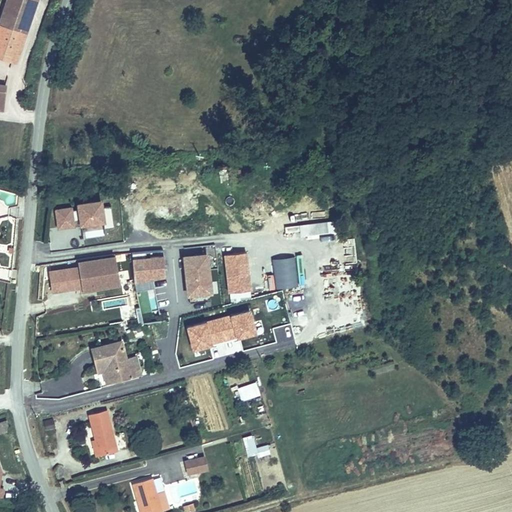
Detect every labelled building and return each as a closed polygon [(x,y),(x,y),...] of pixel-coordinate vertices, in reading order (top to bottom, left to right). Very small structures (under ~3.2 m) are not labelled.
[(0,0),(0,88),(2,81),(0,80),(0,52),(13,56),(31,4),(18,0),(0,0)] [(162,178),(163,191),(179,190),(178,176),(162,178)] [(0,189),(0,203),(17,206),(19,192),(0,189)] [(100,203),(99,197),(76,200),(77,205),(68,206),(68,204),(53,206),(56,223),(71,221),(70,217),(78,216),(79,220),(91,219),(90,214),(102,213),(102,217),(103,225),(113,224),(110,202),(100,203)] [(162,246),(130,251),(135,279),(166,275),(162,246)] [(211,289),(206,248),(184,251),(189,289),(197,287),(197,291),(211,289)] [(246,252),(226,254),(230,292),(250,289),(246,252)] [(80,261),(84,288),(118,283),(114,255),(80,261)] [(197,287),(189,289),(190,298),(211,295),(211,289),(197,291),(197,287)] [(250,310),(188,327),(194,349),(256,332),(250,310)] [(88,346),(93,363),(107,359),(112,378),(131,373),(126,354),(121,337),(88,346)] [(107,359),(93,363),(95,369),(102,368),(105,380),(112,378),(107,359)] [(237,386),(242,400),(261,393),(256,380),(237,386)] [(88,412),(95,436),(100,452),(118,446),(106,406),(88,412)] [(0,431),(15,429),(12,419),(0,420),(0,431)] [(247,456),(258,453),(253,433),(242,436),(247,456)] [(268,444),(258,445),(259,453),(269,452),(268,444)] [(202,456),(182,461),(186,475),(206,471),(202,456)] [(154,472),(135,478),(144,509),(164,504),(154,472)] [(182,504),(183,511),(184,511),(195,510),(193,497),(200,496),(198,481),(170,485),(174,506),(182,504)]
